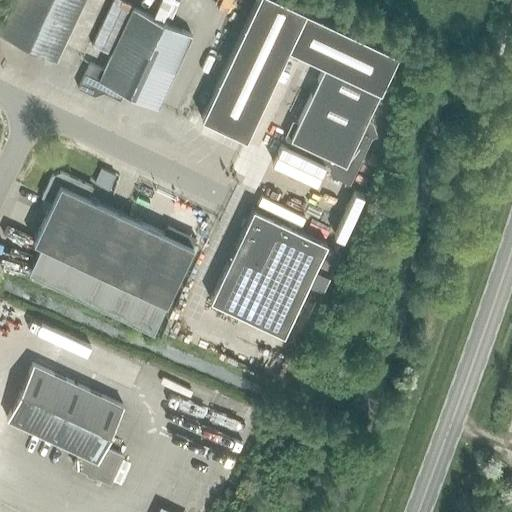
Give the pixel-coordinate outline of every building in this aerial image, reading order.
[(11,0),(0,25),(0,33),(55,59),(82,0),(11,0)] [(373,123),(366,120),(397,54),(283,0),(256,0),(201,118),(246,138),(289,48),(325,65),(290,138),(330,157),(328,162),(332,176),(350,184),(372,137),(377,135),(373,123)] [(105,69),(90,62),(78,87),(95,95),(104,92),(121,100),(125,91),(157,107),(191,35),(133,7),(105,69)] [(101,167),(94,183),(108,190),(115,174),(101,167)] [(92,187),(61,172),(52,175),(42,196),(52,201),(33,241),(41,245),(28,272),(153,330),(165,303),(166,304),(193,246),(87,197),(92,187)] [(210,300),(283,334),(326,242),(253,208),(248,219),(245,217),(241,225),(244,227),(210,300)] [(123,406),(32,364),(7,418),(80,452),(74,466),(110,482),(122,455),(104,447),(123,406)] [(190,511),(170,503),(165,511),(190,511)]
